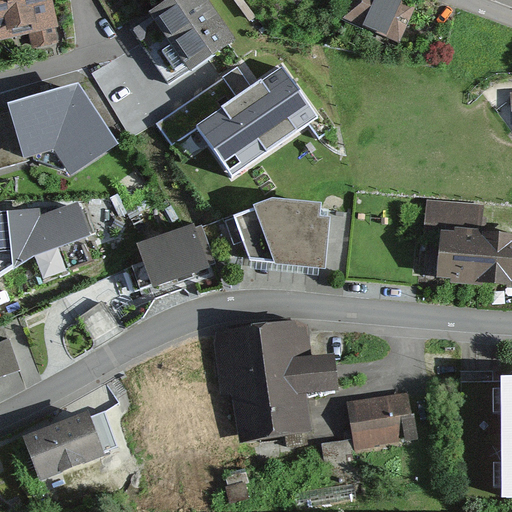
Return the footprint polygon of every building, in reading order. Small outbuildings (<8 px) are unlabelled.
[(51,0),(0,0),(0,52),(59,42),(51,0)] [(202,0),(177,0),(149,21),(191,78),(235,45),(202,0)] [(410,15),(375,0),(352,0),(341,28),(395,51),(410,15)] [(253,92),(236,68),(157,126),(185,165),(206,149),(233,185),(318,123),(281,72),(253,92)] [(114,157),(71,92),(0,115),(0,171),(51,157),(69,184),(114,157)] [(484,206),(429,203),(427,234),(438,235),(435,289),(511,294),(511,247),(481,245),(484,206)] [(272,205),(232,223),(249,266),(322,274),(327,226),(318,225),(319,212),(272,205)] [(40,215),(0,219),(0,257),(11,257),(13,277),(32,264),(92,242),(78,206),(40,222),(40,215)] [(194,228),(132,250),(149,298),(211,276),(194,228)] [(305,366),(299,330),(221,342),(237,447),(314,436),(309,399),(339,395),(334,362),(305,366)] [(511,375),(498,376),(501,501),(511,500),(511,375)] [(402,398),(348,408),(356,455),(410,445),(402,398)] [(92,415),(26,442),(45,487),(110,461),(92,415)]
